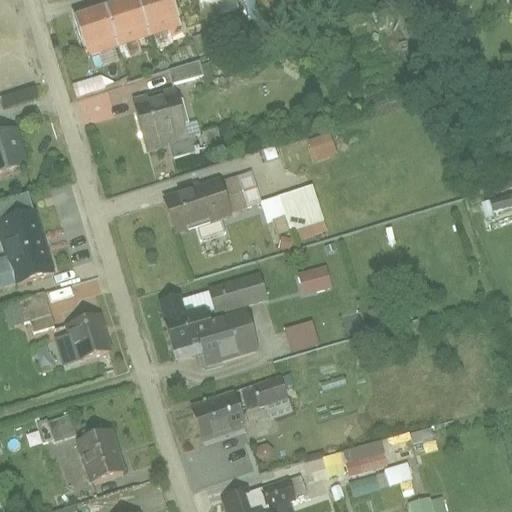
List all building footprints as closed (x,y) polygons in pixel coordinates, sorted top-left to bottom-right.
[(144,0),(135,0),(111,8),(126,49),(157,38),(144,0)] [(178,0),(144,0),(157,38),(189,29),(178,0)] [(235,0),(197,0),(202,19),(238,11),(235,0)] [(111,8),(81,17),(96,61),(126,49),(111,8)] [(172,87),(204,77),(199,62),(167,72),(172,87)] [(0,69),(0,89),(16,84),(10,66),(0,69)] [(136,88),(160,87),(160,79),(134,81),(134,89),(121,90),(121,101),(137,100),(136,88)] [(75,96),(105,91),(103,80),(73,84),(75,96)] [(181,87),(136,100),(152,152),(196,139),(181,87)] [(0,178),(26,171),(14,134),(0,137),(0,178)] [(314,162),(337,156),(332,135),(309,140),(314,162)] [(224,180),(168,199),(179,234),(238,217),(224,180)] [(315,187),(261,203),(267,223),(289,216),(297,243),(329,234),(315,187)] [(0,293),(53,277),(34,215),(30,216),(24,196),(0,203),(0,257),(2,263),(0,263),(0,293)] [(273,222),(277,236),(290,232),(285,218),(273,222)] [(298,275),(303,297),(333,290),(327,268),(298,275)] [(212,371),(264,352),(251,310),(274,302),(263,272),(163,301),(181,357),(209,349),(212,371)] [(58,309),(104,298),(100,280),(54,291),(58,309)] [(30,324),(33,336),(56,329),(46,294),(3,306),(10,329),(30,324)] [(108,359),(98,321),(61,331),(63,341),(52,344),(59,372),(108,359)] [(291,354),(319,348),(315,324),(286,329),(291,354)] [(241,394),(194,408),(206,441),(252,429),(241,394)] [(72,418),(51,424),(56,443),(77,437),(72,418)] [(122,477),(110,437),(73,448),(85,488),(122,477)] [(329,482),(388,466),(382,443),(323,458),(329,482)] [(408,464),(384,472),(390,488),(413,480),(408,464)] [(353,498),(380,492),(377,478),(350,483),(353,498)] [(256,511),(251,494),(226,503),(229,511),(256,511)] [(410,511),(448,511),(443,495),(408,505),(410,511)]
